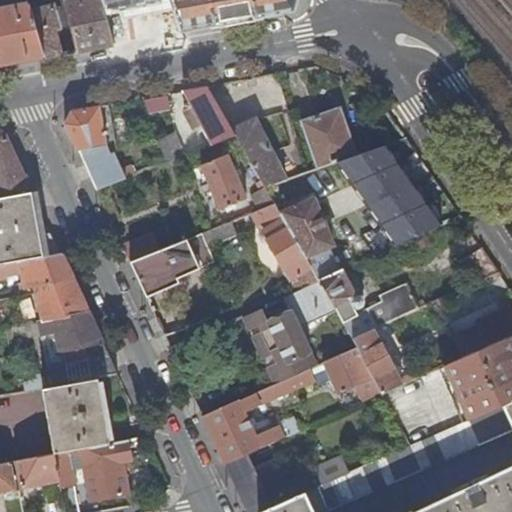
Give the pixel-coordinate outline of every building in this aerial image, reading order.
[(64,0),(77,51),(113,44),(99,0),(88,0),(79,2),(78,0),(64,0)] [(131,0),(141,39),(180,32),(169,0),(131,0)] [(295,0),(169,0),(180,32),(222,24),(292,12),(295,0)] [(0,64),(7,63),(43,57),(30,12),(27,4),(0,8),(0,64)] [(43,57),(59,54),(52,29),(57,28),(51,6),(30,12),(43,57)] [(234,135),(206,85),(182,89),(189,103),(184,106),(184,110),(193,127),(200,123),(212,144),(234,135)] [(164,93),(140,97),(144,107),(166,102),(164,93)] [(77,149),(96,189),(124,178),(113,152),(109,154),(93,159),(89,147),(105,144),(98,105),(71,110),(64,123),(76,149),(77,149)] [(336,162),(354,156),(347,133),(342,135),(333,110),(300,121),(316,169),(336,162)] [(262,187),(284,180),(253,119),(233,129),(243,148),(242,148),(262,187)] [(0,129),(0,180),(7,195),(30,191),(32,191),(4,131),(0,129)] [(157,141),(165,162),(181,156),(173,135),(157,141)] [(93,159),(109,154),(105,144),(89,147),(93,159)] [(354,156),(336,162),(393,246),(438,226),(383,146),(354,156)] [(218,209),(244,198),(238,181),(242,179),(238,170),(234,172),(226,154),(200,165),(218,209)] [(272,204),(262,187),(249,195),(257,211),(272,204)] [(30,191),(7,195),(0,196),(0,264),(58,254),(48,233),(38,234),(30,191)] [(319,279),(337,271),(326,246),(331,244),(312,200),(278,213),(318,280),(319,279)] [(318,280),(278,213),(272,204),(257,211),(250,213),(294,286),(285,290),(287,294),(318,280)] [(203,241),(209,253),(215,251),(211,243),(235,233),(230,221),(200,233),(203,241)] [(153,232),(122,245),(140,285),(146,298),(178,282),(176,278),(213,261),(209,253),(203,241),(200,233),(161,249),(153,232)] [(497,272),(482,250),(461,261),(471,284),(497,272)] [(76,285),(61,253),(58,254),(0,264),(0,279),(7,279),(7,276),(20,274),(22,289),(35,286),(43,319),(88,310),(76,285)] [(356,296),(341,269),(337,271),(319,279),(336,310),(339,316),(352,309),(353,307),(358,308),(362,306),(364,301),(362,297),(358,295),(356,296)] [(336,310),(319,279),(318,280),(287,294),(282,296),(288,311),(268,320),(261,306),(241,314),(255,345),(260,343),(264,351),(259,353),(267,371),(280,366),(285,378),(310,368),(317,365),(299,326),(336,310)] [(381,301),(341,319),(351,338),(372,328),(418,308),(407,282),(379,295),(381,301)] [(511,305),(449,335),(459,358),(511,334),(511,305)] [(101,339),(88,310),(43,319),(39,320),(41,335),(42,335),(44,343),(51,341),(49,333),(56,335),(59,351),(67,350),(69,360),(49,364),(53,385),(98,376),(117,372),(107,351),(87,356),(85,347),(103,342),(101,339)] [(372,328),(351,338),(357,347),(379,390),(381,392),(401,383),(392,367),(393,366),(382,344),(380,345),(372,328)] [(511,369),(511,367),(511,334),(459,358),(447,364),(471,420),(511,402),(511,369)] [(361,399),(379,390),(357,347),(323,363),(337,393),(354,385),(361,399)] [(315,380),(310,368),(285,378),(202,416),(212,438),(224,463),(260,447),(285,436),(279,425),(256,435),(245,411),(315,380)] [(24,390),(41,387),(39,373),(22,376),(24,390)] [(98,376),(53,385),(42,387),(54,454),(55,454),(110,443),(98,376)] [(511,511),(511,402),(471,420),(409,448),(359,469),(259,511),(511,511)] [(282,421),(288,434),(300,429),(294,416),(282,421)] [(127,440),(110,443),(55,454),(60,479),(63,495),(77,493),(75,484),(76,484),(71,456),(82,454),(91,500),(128,493),(122,461),(130,459),(127,440)] [(238,494),(246,511),(259,511),(359,469),(354,457),(317,473),(315,467),(294,476),(292,472),(279,478),(280,482),(264,489),(250,459),(262,454),(260,447),(224,463),(238,494)] [(60,479),(55,454),(54,454),(18,461),(23,486),(19,487),(22,503),(31,502),(28,485),(60,479)] [(0,464),(0,490),(19,487),(14,461),(0,464)]
